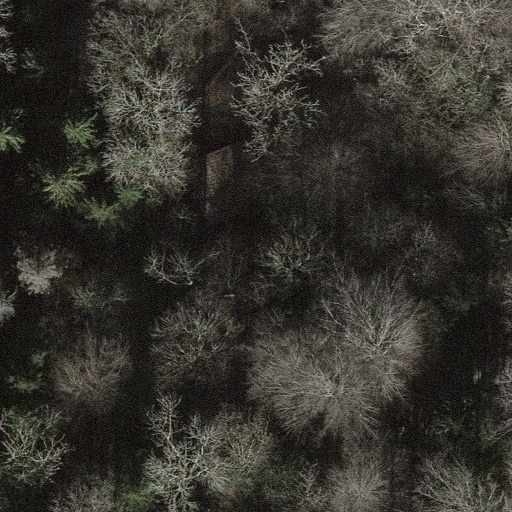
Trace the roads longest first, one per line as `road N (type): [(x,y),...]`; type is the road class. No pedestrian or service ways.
road 1 (motorway): [(0,369),(511,473)]
road 2 (motorway): [(511,127),(0,23)]
road 3 (track): [(511,361),(448,401),(352,511)]
